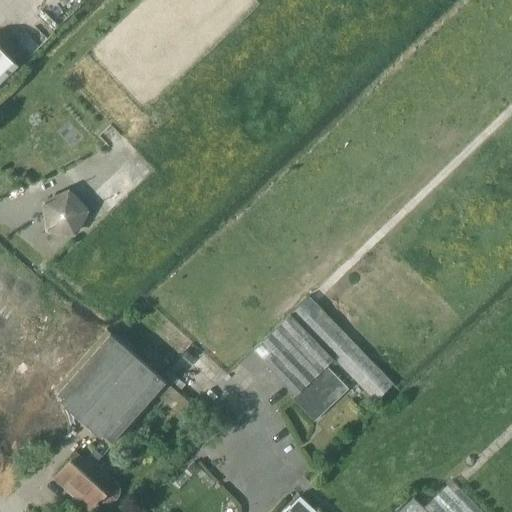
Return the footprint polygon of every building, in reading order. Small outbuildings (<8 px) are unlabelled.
[(0,78),(17,62),(0,44),(0,78)] [(70,190),(45,204),(49,230),(79,237),(92,212),(70,190)] [(291,397),(314,420),(348,387),(326,364),(333,357),(374,400),(393,382),(314,301),(308,295),(289,312),(252,348),(295,393),(291,397)] [(157,395),(163,401),(181,416),(191,404),(108,330),(54,390),(114,443),(157,395)] [(53,341),(37,361),(55,376),(71,357),(53,341)] [(8,374),(0,382),(0,452),(42,403),(8,374)] [(118,484),(117,482),(96,463),(103,455),(96,449),(85,461),(77,454),(56,477),(91,509),(98,501),(100,503),(102,500),(104,501),(105,502),(107,502),(108,502),(110,502),(112,501),(114,500),(116,499),(117,498),(118,497),(118,496),(119,494),(120,493),(120,492),(120,490),(120,489),(120,488),(119,486),(119,485),(118,484)] [(412,492),(391,511),(482,511),(459,487),(453,481),(451,478),(423,503),(412,492)] [(316,511),(299,496),(291,504),(283,511),(316,511)]
